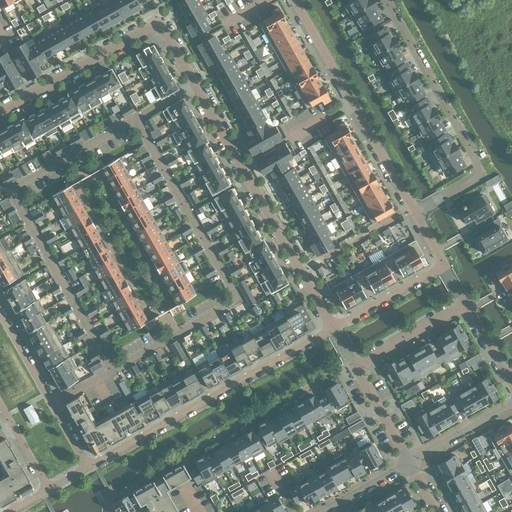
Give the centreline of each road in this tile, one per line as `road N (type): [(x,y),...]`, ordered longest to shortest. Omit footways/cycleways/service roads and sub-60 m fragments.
road 1 (residential): [(111,367),(237,298),(137,121)]
road 2 (residential): [(111,367),(12,192),(137,121)]
road 3 (residential): [(86,467),(332,328)]
road 4 (residential): [(412,210),(481,172),(383,0)]
road 5 (residential): [(197,88),(332,328)]
road 6 (residential): [(0,112),(160,23),(197,88)]
road 7 (residential): [(148,478),(355,367)]
road 8 (residential): [(443,265),(332,328)]
road 9 (residential): [(355,367),(466,305)]
road 10 (residential): [(412,210),(350,104)]
